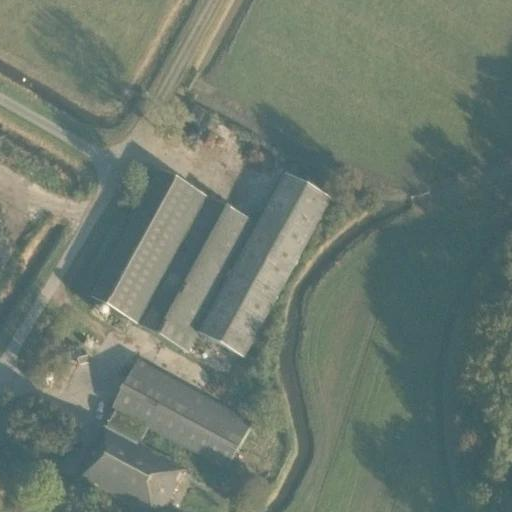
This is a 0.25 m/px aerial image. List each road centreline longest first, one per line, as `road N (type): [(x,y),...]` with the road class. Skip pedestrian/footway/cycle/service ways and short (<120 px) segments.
road 1 (unclassified): [(0,366),(119,169),(0,98)]
road 2 (track): [(119,169),(212,0)]
